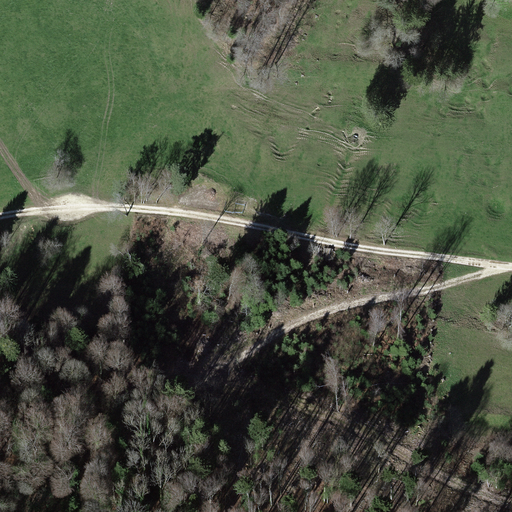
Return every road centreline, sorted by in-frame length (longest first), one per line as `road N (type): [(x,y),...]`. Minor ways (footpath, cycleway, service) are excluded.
road 1 (track): [(498,269),(150,209),(78,207),(0,218)]
road 2 (track): [(132,376),(184,380),(309,316),(511,270)]
road 3 (track): [(204,372),(347,421),(451,480),(511,503)]
